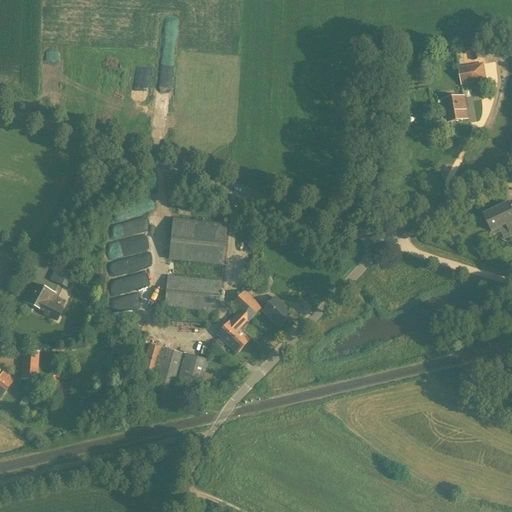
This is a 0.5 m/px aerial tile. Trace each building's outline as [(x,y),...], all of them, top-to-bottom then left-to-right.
[(483,60),(481,47),(470,49),(472,61),(483,60)] [(458,68),(461,86),(487,81),(483,63),(458,68)] [(468,120),(463,97),(441,101),(445,124),(468,120)] [(511,209),(509,203),(484,215),(492,232),(505,226),(508,234),(511,232),(511,209)] [(169,262),(222,267),(227,225),(173,218),(169,262)] [(146,271),(154,269),(151,255),(110,263),(114,280),(109,281),(111,294),(149,287),(146,271)] [(50,280),(69,289),(76,276),(56,266),(50,280)] [(272,280),(265,270),(258,275),(264,285),(272,280)] [(218,316),(221,281),(167,276),(164,309),(162,309),(162,314),(158,313),(158,322),(206,326),(206,323),(213,324),(213,316),(218,316)] [(77,278),(75,284),(91,290),(93,285),(77,278)] [(54,293),(33,283),(23,301),(40,311),(39,313),(57,320),(63,309),(49,303),(54,293)] [(237,313),(216,335),(237,355),(249,341),(238,331),(247,322),(248,323),(261,308),(244,292),(230,307),(237,313)] [(274,298),(261,312),(280,328),(289,316),(284,311),(286,309),(274,298)] [(223,346),(217,340),(212,347),(218,352),(223,346)] [(148,345),(140,375),(153,378),(150,390),(175,396),(177,383),(201,390),(208,361),(184,354),(148,345)] [(39,362),(22,361),(21,368),(21,380),(37,381),(39,362)] [(4,372),(3,373),(0,370),(0,397),(1,398),(15,380),(4,372)]
